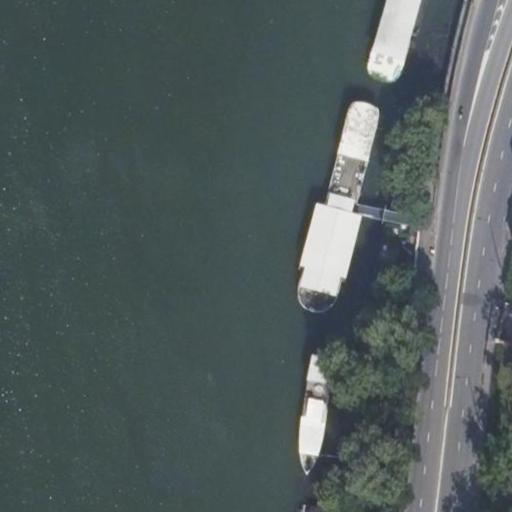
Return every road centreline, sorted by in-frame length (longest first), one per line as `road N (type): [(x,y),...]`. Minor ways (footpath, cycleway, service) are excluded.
road 1 (primary): [(452,511),(496,183)]
road 2 (primary): [(456,195),(420,511)]
road 3 (primary): [(492,0),(456,195)]
road 4 (primary): [(511,27),(456,195)]
